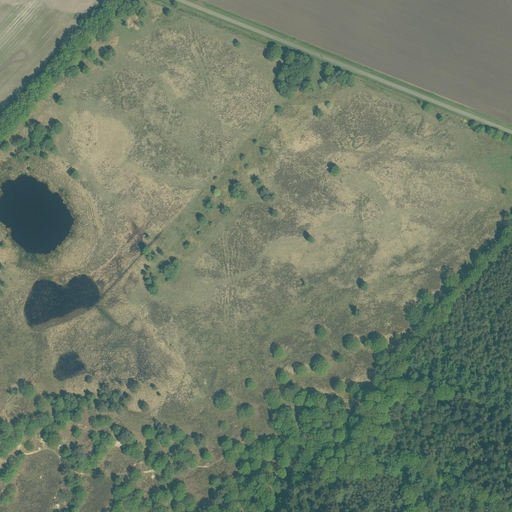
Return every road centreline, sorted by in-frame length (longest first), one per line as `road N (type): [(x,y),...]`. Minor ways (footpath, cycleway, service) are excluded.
road 1 (unclassified): [(511,131),(179,0)]
road 2 (track): [(330,440),(511,239)]
road 3 (track): [(330,440),(501,511)]
